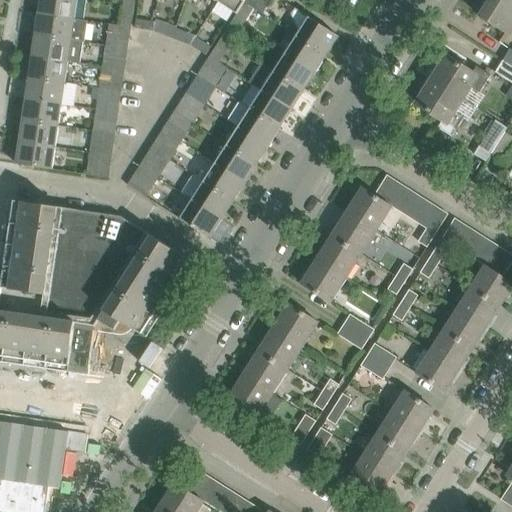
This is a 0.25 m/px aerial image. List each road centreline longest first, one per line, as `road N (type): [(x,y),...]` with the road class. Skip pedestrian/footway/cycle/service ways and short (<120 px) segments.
road 1 (residential): [(0,178),(107,194),(243,277)]
road 2 (residential): [(511,231),(340,123)]
road 3 (residential): [(321,511),(159,409)]
road 4 (residential): [(243,277),(340,123)]
road 5 (residential): [(159,409),(243,277)]
road 6 (residential): [(434,500),(511,380)]
road 7 (residential): [(340,123),(412,9)]
road 8 (residential): [(94,511),(159,409)]
